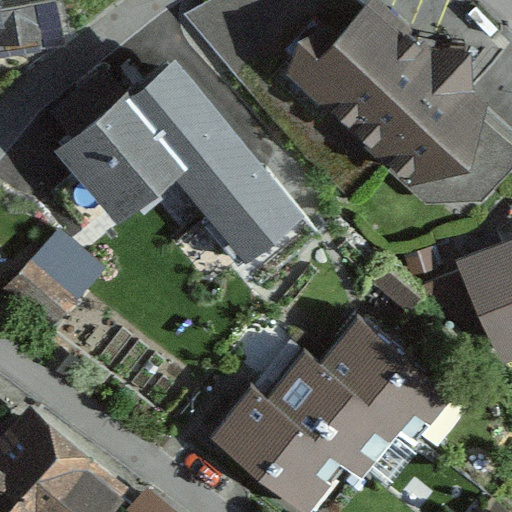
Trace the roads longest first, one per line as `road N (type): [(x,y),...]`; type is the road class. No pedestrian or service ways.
road 1 (residential): [(0,352),(212,511)]
road 2 (residential): [(0,123),(149,0)]
